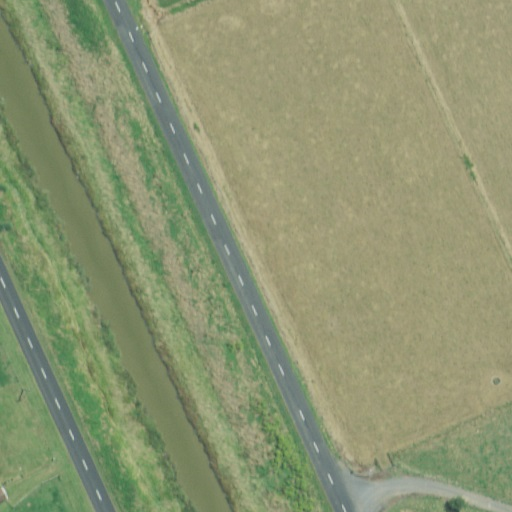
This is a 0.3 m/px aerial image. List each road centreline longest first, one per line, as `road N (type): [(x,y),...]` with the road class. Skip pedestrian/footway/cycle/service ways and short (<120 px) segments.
road 1 (unclassified): [(110,0),(343,511)]
road 2 (unclassified): [(99,511),(0,292)]
